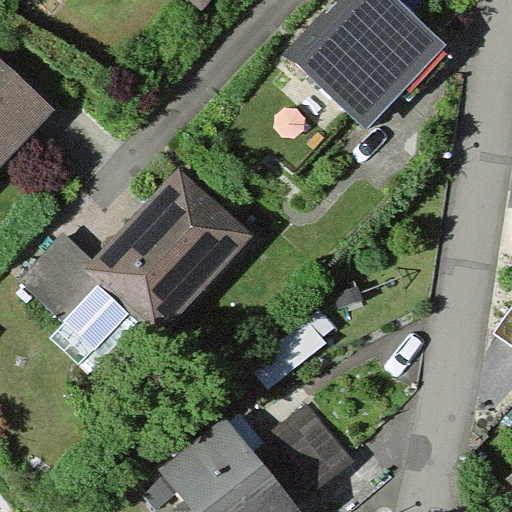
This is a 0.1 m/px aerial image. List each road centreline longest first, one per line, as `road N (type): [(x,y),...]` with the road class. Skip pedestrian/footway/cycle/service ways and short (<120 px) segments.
road 1 (residential): [(428,511),(511,15)]
road 2 (residential): [(109,169),(278,0)]
